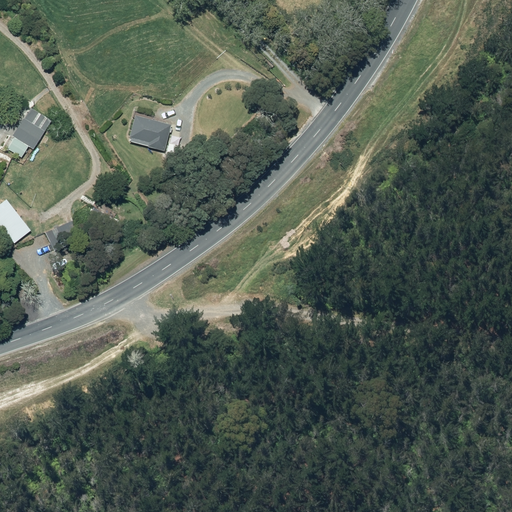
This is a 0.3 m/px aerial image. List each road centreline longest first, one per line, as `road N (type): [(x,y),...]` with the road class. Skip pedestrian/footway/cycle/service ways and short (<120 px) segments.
road 1 (tertiary): [(413,0),(343,105),(256,192),(127,295),(0,350)]
road 2 (track): [(511,339),(235,305),(156,322),(127,295)]
road 3 (track): [(235,305),(380,157),(462,33),(466,0)]
road 4 (unknown): [(152,86),(180,50),(218,41),(265,62),(329,119)]
